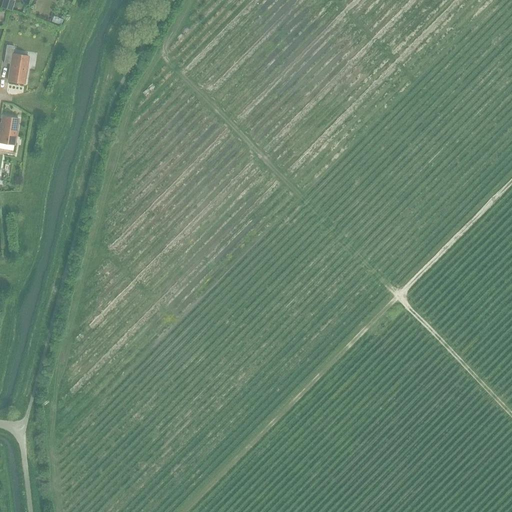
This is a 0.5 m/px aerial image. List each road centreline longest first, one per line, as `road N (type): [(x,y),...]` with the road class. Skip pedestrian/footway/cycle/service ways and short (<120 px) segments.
road 1 (track): [(511,412),(164,52),(193,0)]
road 2 (track): [(187,511),(511,183)]
